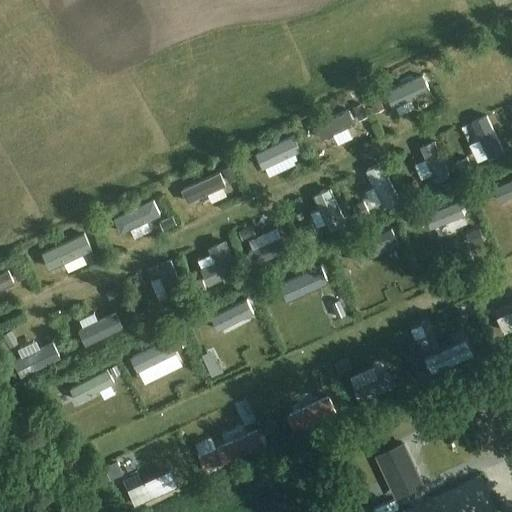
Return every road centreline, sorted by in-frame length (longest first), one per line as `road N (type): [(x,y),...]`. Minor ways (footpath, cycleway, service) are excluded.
road 1 (track): [(511,90),(3,319)]
road 2 (track): [(511,289),(498,298),(422,305),(110,446)]
road 3 (track): [(0,375),(113,511)]
